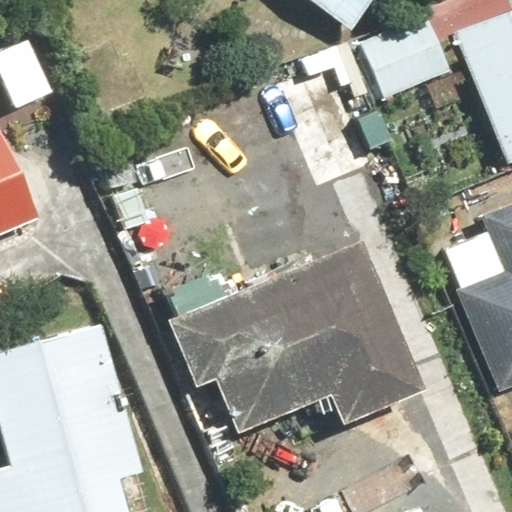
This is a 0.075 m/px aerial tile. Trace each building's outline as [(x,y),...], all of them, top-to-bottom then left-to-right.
[(377,0),(306,0),(352,34),(377,0)] [(424,13),(354,41),(379,103),(449,75),(424,13)] [(511,13),(457,37),(510,164),(511,163),(511,13)] [(23,39),(0,50),(0,85),(12,111),(48,94),(23,39)] [(0,229),(23,219),(0,165),(0,229)] [(511,215),(504,218),(511,238),(511,271),(458,292),(491,378),(511,370),(511,215)] [(342,249),(152,325),(181,396),(196,390),(217,442),(312,404),(324,435),(404,403),(342,249)] [(0,511),(136,511),(81,330),(0,354),(0,511)]
